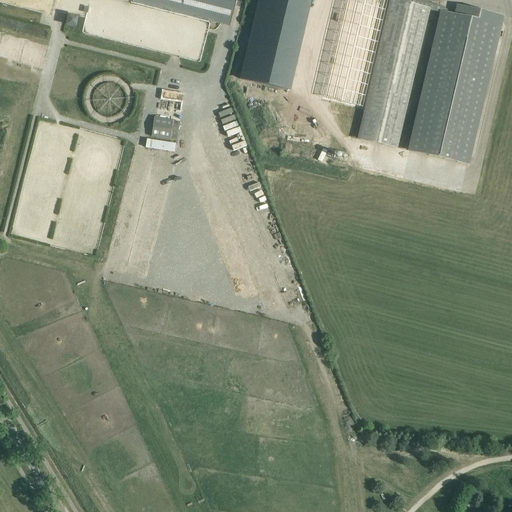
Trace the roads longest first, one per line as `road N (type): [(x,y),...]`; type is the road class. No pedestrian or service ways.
road 1 (track): [(360,511),(353,423),(220,83)]
road 2 (track): [(349,511),(341,443),(290,314)]
